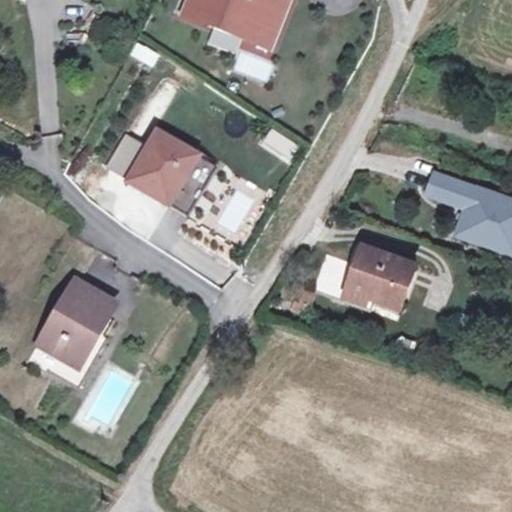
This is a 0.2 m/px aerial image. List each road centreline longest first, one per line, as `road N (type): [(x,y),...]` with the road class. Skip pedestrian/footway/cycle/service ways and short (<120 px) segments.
road 1 (unclassified): [(409,27),(335,173),(235,316)]
road 2 (residential): [(45,160),(98,227),(235,316)]
road 3 (unclassified): [(235,316),(130,506)]
